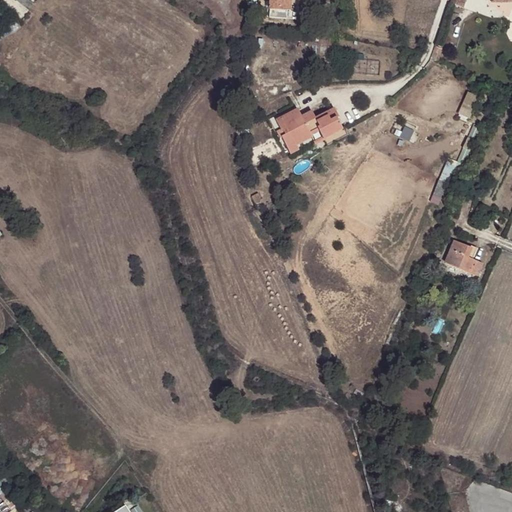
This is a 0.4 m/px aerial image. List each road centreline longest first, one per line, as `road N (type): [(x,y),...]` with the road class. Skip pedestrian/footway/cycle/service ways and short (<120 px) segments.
road 1 (track): [(389,89),(377,129),(316,197),(295,251),(296,268),(344,358),(342,381),(321,383),(257,353),(242,369),(237,428),(183,472),(160,478),(144,471),(0,301)]
road 2 (track): [(446,0),(427,56),(389,89),(298,99)]
